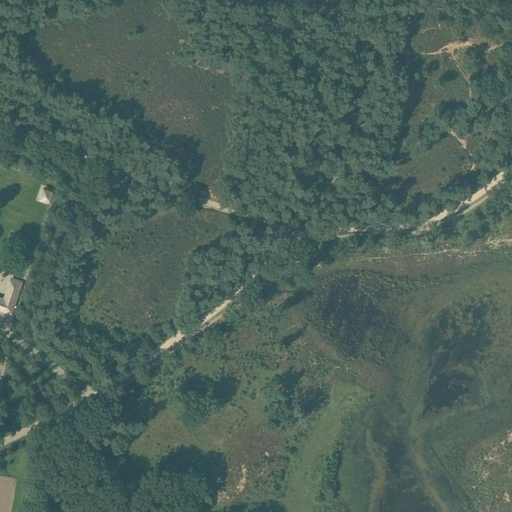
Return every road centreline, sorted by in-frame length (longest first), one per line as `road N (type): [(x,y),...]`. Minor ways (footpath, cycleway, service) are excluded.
road 1 (track): [(104,392),(307,235),(445,213),(511,167)]
road 2 (track): [(322,239),(0,131)]
